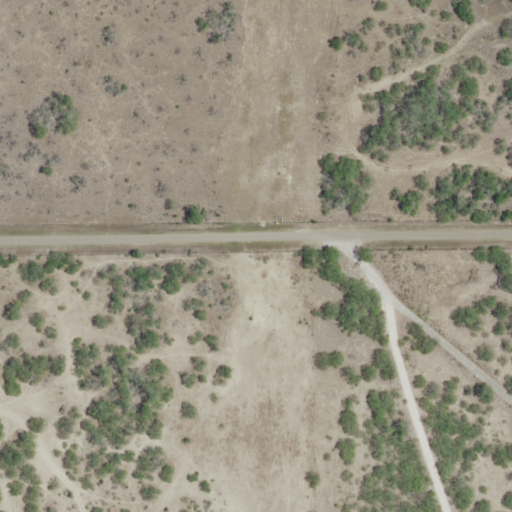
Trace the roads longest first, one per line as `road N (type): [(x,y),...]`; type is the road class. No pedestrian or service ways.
road 1 (residential): [(511,237),(0,243)]
road 2 (residential): [(511,363),(352,240)]
